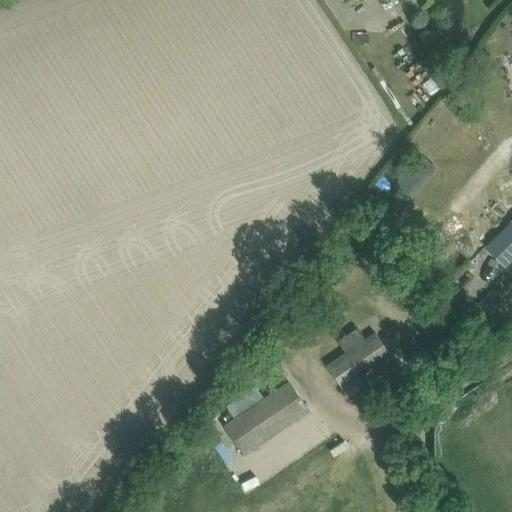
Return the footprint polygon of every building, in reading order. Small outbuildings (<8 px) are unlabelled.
[(433,154),(460,120),(443,107),(426,129),(431,132),(421,144),(433,154)] [(420,154),(393,185),(410,199),(436,167),(420,154)] [(511,219),(484,247),(502,265),(511,256),(511,219)] [(346,353),(327,366),(342,388),(391,355),(376,333),(366,340),(357,327),(338,340),(346,353)] [(224,426),(244,454),(309,410),(289,382),(224,426)]
